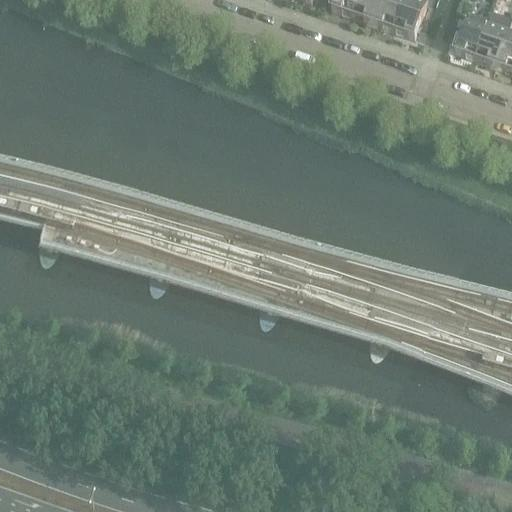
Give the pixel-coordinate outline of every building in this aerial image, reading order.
[(312,8),(314,0),(291,0),(291,1),(312,8)] [(336,0),(336,3),(332,15),(353,22),(360,0),(336,0)] [(383,0),(360,0),(353,22),(373,30),(383,0)] [(406,0),(383,0),(373,30),(394,37),(406,0)] [(428,8),(406,0),(394,37),(415,44),(428,8)] [(497,72),(509,36),(511,28),(511,24),(493,18),(489,29),(476,65),(497,72)] [(468,22),(467,22),(455,58),(476,65),(489,29),(468,22)] [(511,36),(509,36),(497,72),(511,77),(511,36)]
